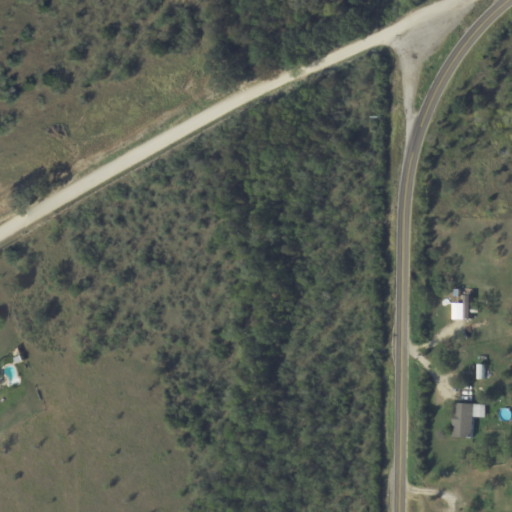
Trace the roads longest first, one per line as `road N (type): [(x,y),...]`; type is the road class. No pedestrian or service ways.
road 1 (tertiary): [(399,511),(406,177),(441,79),(506,0)]
road 2 (residential): [(0,235),(235,102),(457,0)]
road 3 (residential): [(389,32),(412,79),(411,156)]
